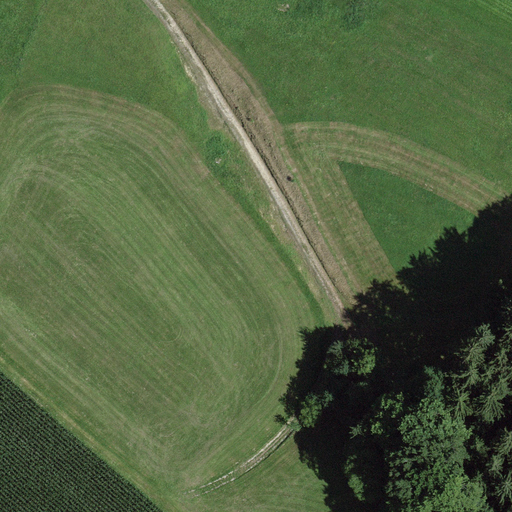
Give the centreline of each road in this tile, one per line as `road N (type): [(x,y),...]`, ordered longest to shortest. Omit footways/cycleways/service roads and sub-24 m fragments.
road 1 (track): [(504,511),(389,390),(184,39),(150,0)]
road 2 (track): [(0,431),(17,453),(75,490),(164,504),(207,494),(279,444),(317,395),(349,319)]
